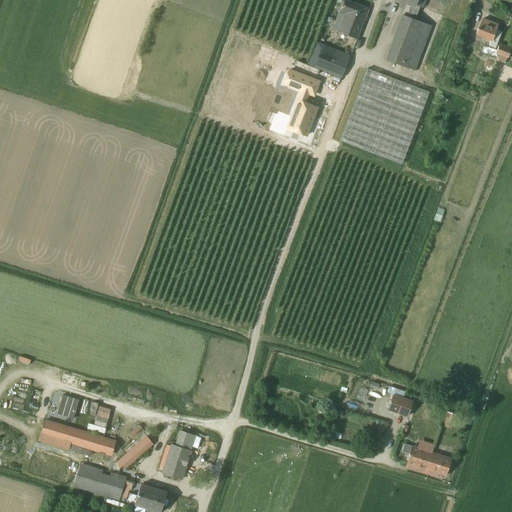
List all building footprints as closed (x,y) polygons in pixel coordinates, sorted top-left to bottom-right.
[(98,0),(74,72),(99,80),(126,0),(98,0)] [(146,43),(160,0),(135,0),(134,4),(140,6),(129,37),(146,43)] [(338,32),(357,39),(364,20),(369,8),(345,0),(341,13),(344,14),(338,32)] [(398,0),(398,1),(411,5),(407,16),(402,14),(385,59),(415,71),(432,26),(415,19),(420,6),(415,4),(416,0),(398,0)] [(480,23),(476,34),(476,35),(476,36),(476,38),(477,39),(479,40),(481,40),(482,39),(483,37),(491,40),(489,46),(495,48),(501,31),(495,29),(497,24),(483,19),(481,23),(480,23)] [(324,36),(320,46),(335,52),(339,43),(324,36)] [(462,38),(458,51),(466,53),(470,41),(462,38)] [(499,44),(496,53),(508,57),(511,49),(499,44)] [(321,48),(313,67),(332,75),(340,56),(321,48)] [(284,78),(304,86),(310,72),(289,64),(284,78)] [(108,65),(104,79),(121,84),(125,70),(108,65)] [(429,92),(367,68),(339,140),(402,164),(429,92)] [(117,135),(127,107),(71,88),(63,112),(81,118),(80,120),(93,124),(110,129),(109,132),(117,135)] [(319,102),(300,95),(289,123),(309,130),(319,102)] [(435,219),(441,221),(444,209),(438,207),(435,219)] [(372,382),(369,387),(377,390),(379,385),(372,382)] [(402,398),(393,395),(388,410),(397,413),(402,398)] [(402,398),(397,413),(407,416),(412,401),(402,398)] [(88,422),(87,428),(105,432),(109,412),(97,410),(94,423),(88,422)] [(107,453),(111,439),(41,418),(37,431),(107,453)] [(180,431),(175,446),(172,445),(162,473),(181,479),(186,465),(185,465),(188,458),(191,451),(187,450),(192,434),(180,431)] [(146,436),(116,462),(120,467),(122,466),(125,469),(153,444),(146,436)] [(407,463),(426,469),(431,453),(404,444),(402,452),(410,454),(407,463)] [(119,500),(123,488),(125,481),(126,476),(33,449),(26,473),(119,500)] [(431,453),(426,469),(445,475),(450,458),(431,453)] [(125,481),(123,488),(131,490),(133,483),(125,481)] [(134,505),(145,508),(152,487),(140,484),(137,495),(129,493),(127,502),(134,504),(134,505)] [(152,487),(145,508),(146,509),(145,511),(160,511),(162,505),(165,506),(167,505),(168,501),(168,499),(164,498),(167,492),(152,487)]
